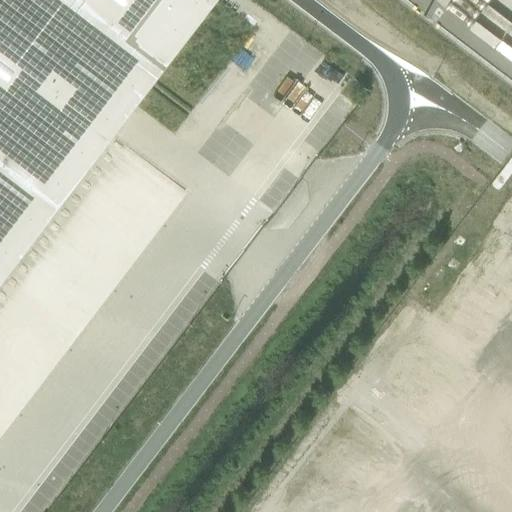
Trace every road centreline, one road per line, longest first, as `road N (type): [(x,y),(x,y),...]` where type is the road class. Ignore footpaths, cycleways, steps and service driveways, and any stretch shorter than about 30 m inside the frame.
road 1 (unclassified): [(103,511),(424,89)]
road 2 (unclassified): [(306,0),(424,89)]
